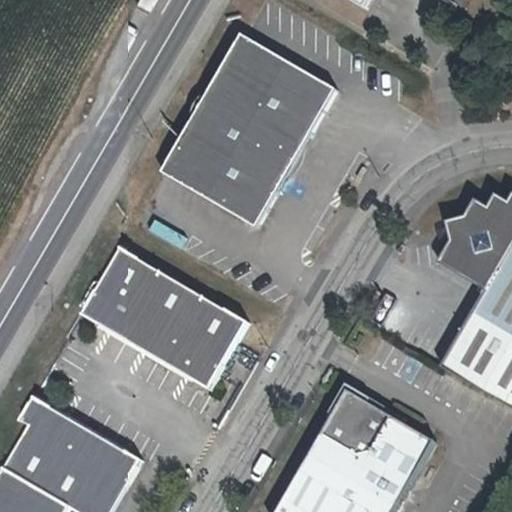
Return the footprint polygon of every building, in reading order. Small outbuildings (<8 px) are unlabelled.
[(342,0),(367,14),(375,0),(342,0)] [(249,42),(167,179),(262,235),(344,99),(249,42)] [(499,276),(488,295),(473,319),(443,371),(511,411),(511,202),(511,201),(505,211),(492,204),(487,214),(475,207),(452,247),(499,276)] [(80,315),(210,391),(251,322),(121,245),(80,315)] [(441,266),(488,295),(499,276),(452,247),(441,266)] [(408,381),(419,361),(396,349),(385,368),(408,381)] [(322,443),(281,511),(399,511),(435,451),(391,425),(394,421),(347,393),(318,440),(322,443)] [(62,511),(66,507),(73,511),(113,511),(143,462),(32,396),(17,421),(28,429),(0,476),(0,511),(62,511)]
